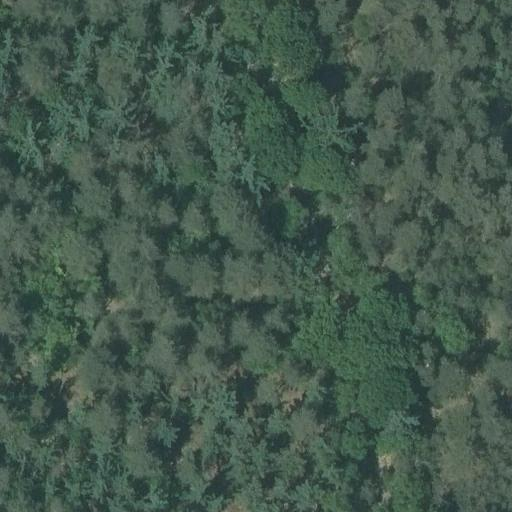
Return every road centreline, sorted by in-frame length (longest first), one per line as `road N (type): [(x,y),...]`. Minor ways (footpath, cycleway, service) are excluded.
road 1 (track): [(399,317),(307,0)]
road 2 (track): [(452,511),(399,317)]
